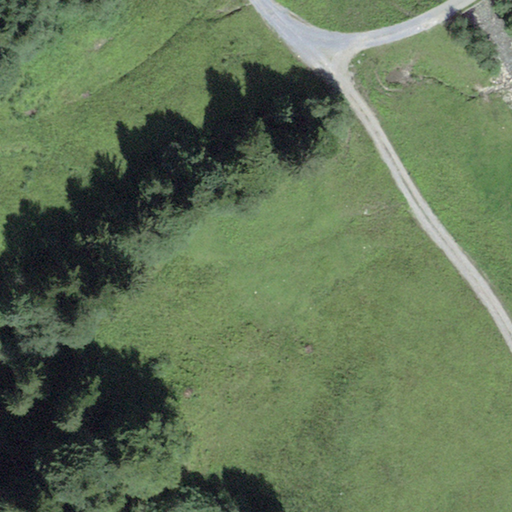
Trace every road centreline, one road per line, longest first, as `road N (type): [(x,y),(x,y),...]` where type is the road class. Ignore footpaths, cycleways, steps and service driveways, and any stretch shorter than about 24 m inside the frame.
road 1 (track): [(321,54),(511,332)]
road 2 (track): [(321,54),(462,0)]
